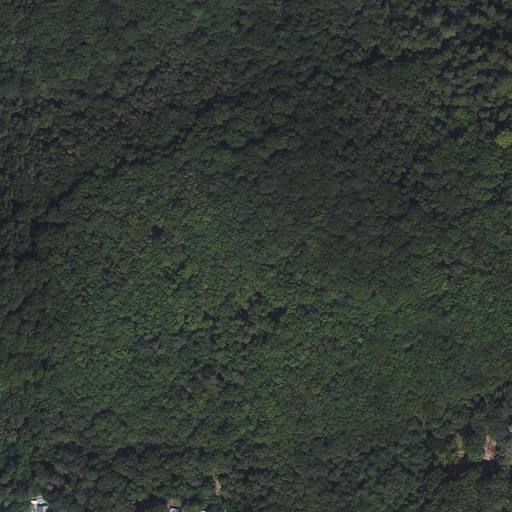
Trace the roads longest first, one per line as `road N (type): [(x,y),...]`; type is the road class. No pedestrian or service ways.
road 1 (track): [(0,502),(141,476),(335,457),(438,418),(511,373)]
road 2 (track): [(253,0),(511,143)]
